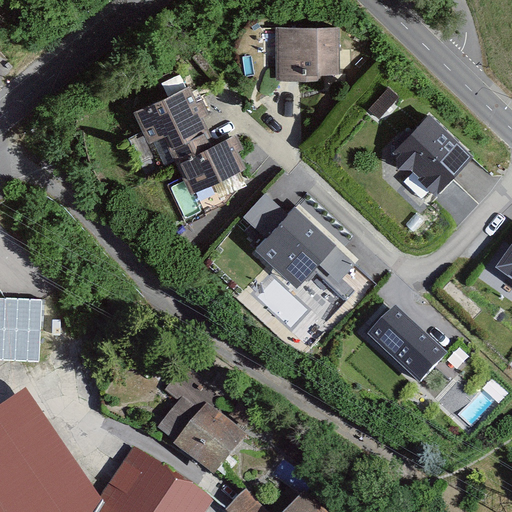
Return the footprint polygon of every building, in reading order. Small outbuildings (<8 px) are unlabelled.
[(339,30),(277,30),(277,82),(320,82),(320,76),(339,76),(339,30)] [(195,90),(142,114),(154,142),(170,135),(196,194),(248,171),(234,140),(206,153),(200,141),(214,134),(195,90)] [(369,110),(379,119),(399,99),(389,90),(369,110)] [(391,156),(436,198),(473,159),(428,117),(391,156)] [(254,252),(297,290),(337,246),(294,207),(254,252)] [(511,243),(495,267),(511,278),(511,243)] [(42,297),(0,295),(0,358),(39,360),(42,297)] [(368,332),(419,381),(447,352),(395,303),(368,332)] [(447,359),(457,369),(469,357),(459,347),(447,359)] [(213,400),(183,378),(172,393),(184,402),(164,430),(218,468),(255,416),(244,407),(231,425),(207,408),(213,400)] [(292,511),(266,511),(249,495),(237,509),(240,511),(321,511),(306,498),(292,511)]
